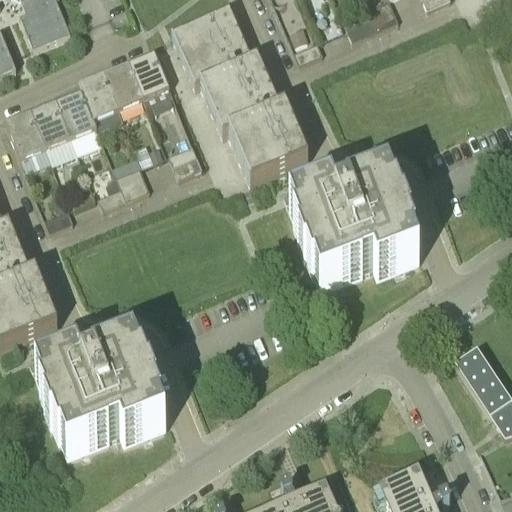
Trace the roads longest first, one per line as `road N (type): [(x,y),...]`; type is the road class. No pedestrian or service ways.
road 1 (residential): [(207,467),(150,342),(78,329),(63,309),(0,165)]
road 2 (residential): [(455,304),(417,192),(397,170),(325,155),(290,83)]
road 3 (residential): [(207,467),(389,346)]
road 4 (residential): [(0,107),(136,48),(116,0)]
road 5 (residential): [(290,83),(447,20),(459,0)]
road 6 (residential): [(477,511),(389,346)]
